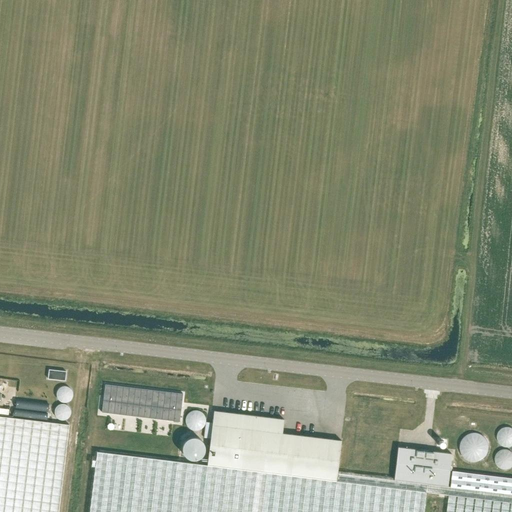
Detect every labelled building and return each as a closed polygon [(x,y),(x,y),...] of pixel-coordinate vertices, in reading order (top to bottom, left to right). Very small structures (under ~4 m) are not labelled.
[(66,372),(49,370),(48,378),(65,380),(66,372)] [(105,384),(102,412),(179,422),(183,394),(105,384)] [(284,420),(214,411),(207,465),(336,481),(337,473),(341,441),(282,433),(284,420)] [(58,511),(69,425),(0,416),(0,511),(58,511)] [(206,446),(192,432),(180,444),(194,458),(206,446)] [(451,454),(398,447),(394,480),(437,485),(447,487),(451,454)] [(423,511),(426,492),(436,493),(437,485),(394,480),(337,473),(336,481),(207,465),(97,452),(89,511),(423,511)] [(511,511),(511,478),(452,471),(450,487),(447,487),(437,485),(436,493),(449,495),(446,511),(511,511)]
